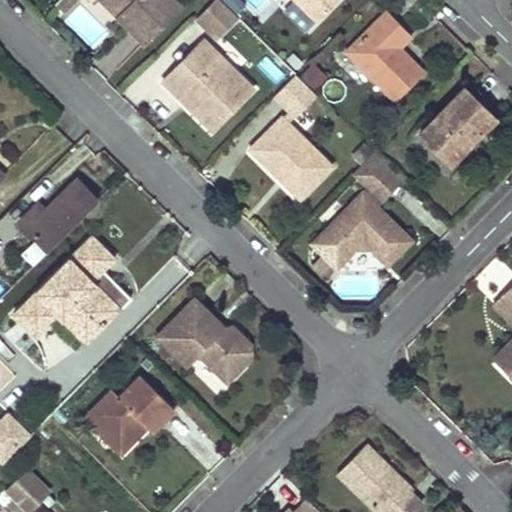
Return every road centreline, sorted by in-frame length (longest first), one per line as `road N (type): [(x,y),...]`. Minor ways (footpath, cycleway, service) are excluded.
road 1 (residential): [(358,364),(0,15)]
road 2 (residential): [(511,210),(358,364)]
road 3 (residential): [(358,364),(203,511)]
road 4 (residential): [(507,511),(358,364)]
